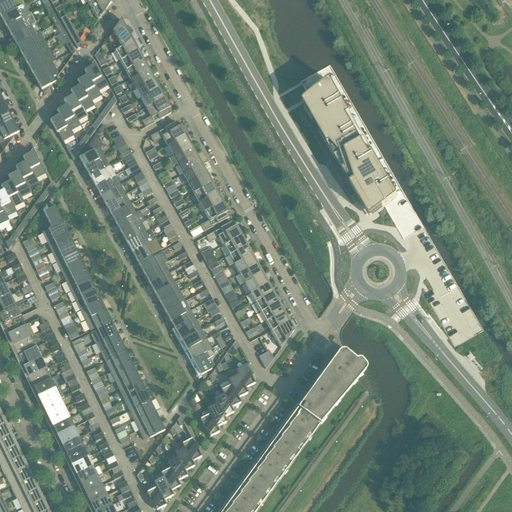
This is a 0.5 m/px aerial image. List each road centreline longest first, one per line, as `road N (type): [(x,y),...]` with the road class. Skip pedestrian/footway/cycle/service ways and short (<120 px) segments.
road 1 (residential): [(283,391),(256,370),(129,139)]
road 2 (residential): [(321,336),(191,107)]
road 3 (tertiary): [(207,0),(323,194)]
road 4 (residential): [(148,511),(49,309)]
road 5 (residential): [(0,175),(128,0)]
road 6 (secondary): [(511,132),(419,0)]
road 7 (residential): [(195,511),(283,391)]
road 8 (residential): [(191,107),(130,0)]
road 9 (tertiary): [(511,435),(432,341)]
road 10 (residential): [(69,511),(16,402)]
